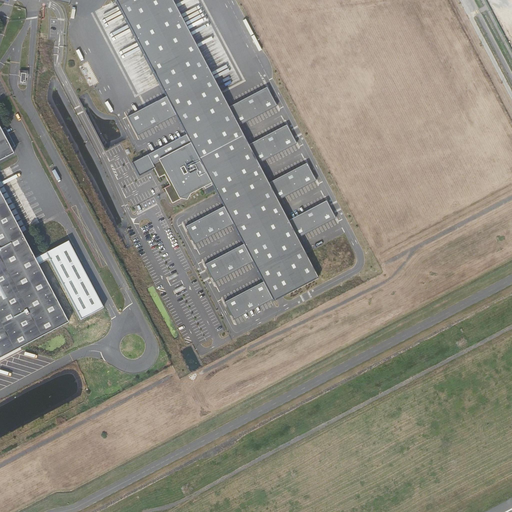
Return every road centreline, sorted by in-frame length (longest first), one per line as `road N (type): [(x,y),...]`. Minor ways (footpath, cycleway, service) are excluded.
road 1 (track): [(511,292),(92,511)]
road 2 (track): [(144,511),(172,505),(511,327)]
road 3 (track): [(197,387),(387,283),(413,249)]
